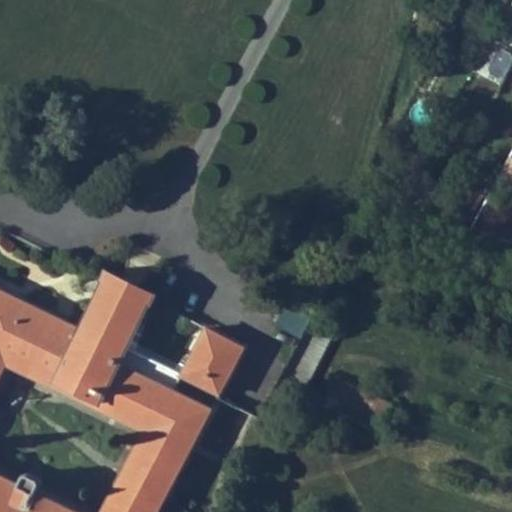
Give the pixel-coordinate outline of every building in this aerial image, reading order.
[(511,158),(509,157),(496,180),(511,188),(511,158)] [(509,217),(511,210),(511,204),(504,199),(498,210),(509,217)] [(475,218),(478,207),(460,201),(457,212),(475,218)] [(148,264),(138,260),(132,272),(142,277),(148,264)] [(158,511),(213,408),(121,363),(129,348),(150,303),(154,305),(158,296),(152,293),(148,300),(133,293),(107,280),(111,273),(105,270),(100,279),(104,281),(81,329),(0,289),(0,511),(158,511)] [(276,325),(299,338),(310,320),(287,307),(276,325)] [(309,326),(286,368),(309,381),(332,338),(309,326)] [(220,393),(245,347),(207,328),(184,374),(220,393)] [(286,368),(280,381),(302,394),(309,381),(286,368)] [(339,379),(325,406),(379,432),(392,406),(339,379)] [(272,395),(294,407),(302,394),(280,381),(272,395)]
